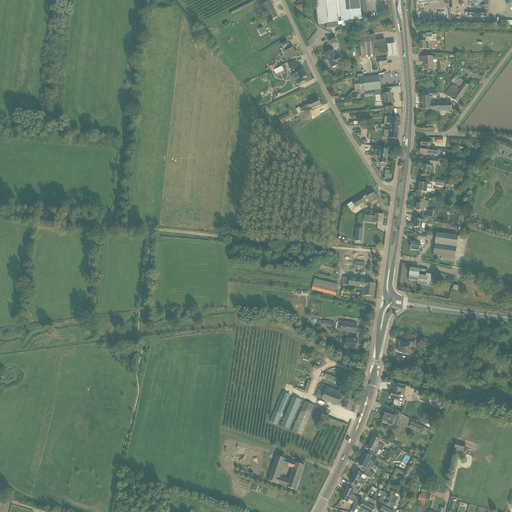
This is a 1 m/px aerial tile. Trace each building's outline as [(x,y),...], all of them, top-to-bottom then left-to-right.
[(297,4),(295,5),(297,10),(299,9),(299,10),(300,10),(302,10),(303,10),(303,9),(303,7),(305,7),(303,3),(304,2),(303,0),(301,0),(296,2),(297,4)] [(342,22),(350,21),(362,20),(361,14),(367,14),(365,0),(315,0),(319,24),(326,23),(338,22),(342,22)] [(278,17),(270,1),(260,6),(268,22),(278,17)] [(251,34),(254,40),(260,37),(257,32),(251,34)] [(379,60),(387,59),(386,56),(387,56),(385,40),(375,41),(375,35),(359,37),(359,38),(357,39),(358,44),(360,44),(360,45),(358,46),(358,52),(361,51),(362,59),(374,57),(374,59),(379,58),(379,59),(379,60)] [(429,45),(426,44),(426,35),(421,35),(421,42),(420,42),(420,50),(426,49),(430,49),(429,45)] [(335,36),(332,37),(327,39),(329,42),(330,46),(332,45),(338,43),(335,36)] [(291,60),(297,57),(293,48),(291,50),(289,46),(287,42),(281,45),(283,49),(282,49),(284,53),(287,52),(291,60)] [(397,44),(388,45),(390,57),(399,56),(397,44)] [(333,50),(325,54),(328,60),(330,63),(329,63),(330,64),(332,68),(340,65),(340,64),(342,63),(339,55),(336,56),(333,50)] [(433,57),(420,57),(421,62),(424,62),(425,70),(433,70),(433,63),(437,63),(437,59),(443,59),(443,54),(435,54),(435,57),(433,57)] [(380,67),(388,66),(387,58),(387,59),(379,60),(380,67)] [(304,78),(307,77),(303,69),(300,71),(299,71),(298,68),(299,68),(300,68),(296,60),(288,64),(292,72),(292,71),(295,70),(296,73),(293,74),(292,74),(297,84),(305,81),(304,78)] [(274,68),(277,66),(277,65),(274,62),(273,63),(271,65),(269,67),(271,70),(274,69),(274,68)] [(365,91),(375,90),(381,89),(379,76),(364,78),(365,91)] [(469,87),(460,80),(455,77),(451,82),(453,83),(460,88),(460,89),(453,84),(446,95),(448,97),(457,103),(469,87)] [(351,99),(352,102),(357,102),(357,99),(361,93),(361,92),(365,91),(364,78),(354,79),(355,91),(352,91),(350,95),(353,97),(351,99)] [(383,89),(381,89),(375,90),(376,102),(384,101),(385,104),(388,103),(388,105),(392,104),(392,103),(391,93),(384,94),(383,89)] [(313,109),(321,105),(318,99),(313,102),(313,101),(300,108),(302,112),(305,111),(304,109),(311,106),(313,109)] [(434,102),(431,102),(430,102),(430,103),(422,103),(422,110),(431,110),(431,111),(438,111),(438,103),(434,103),(434,102)] [(452,111),(452,103),(438,103),(438,111),(452,111)] [(289,113),(278,118),(281,123),(291,118),(289,113)] [(388,124),(399,126),(400,118),(392,117),(389,117),(388,120),(392,121),(392,125),(388,124)] [(397,139),(399,126),(388,124),(387,131),(391,131),(390,134),(389,134),(388,138),(397,139)] [(511,145),(500,141),(497,148),(505,152),(503,157),(511,160),(511,145)] [(379,151),(379,156),(387,157),(388,150),(382,149),(382,147),(373,146),(372,150),(379,151)] [(421,147),(420,151),(420,154),(437,156),(438,152),(428,150),(429,148),(421,147)] [(479,165),(481,156),(481,153),(475,152),(473,163),(479,165)] [(386,164),(387,157),(379,156),(374,155),(376,158),(378,158),(378,160),(380,160),(379,163),(380,163),(380,165),(381,167),(384,167),(385,166),(386,164)] [(431,167),(422,165),(421,175),(430,176),(431,167)] [(418,188),(417,196),(425,197),(425,193),(426,193),(427,189),(432,189),(432,185),(427,184),(420,183),(419,188),(418,188)] [(371,195),(369,191),(365,194),(352,202),(355,208),(365,202),(364,200),(367,197),(372,204),(378,200),(374,193),(371,195)] [(427,209),(428,205),(428,201),(425,201),(425,200),(420,200),(419,203),(417,203),(416,210),(423,211),(422,216),(428,217),(432,217),(433,211),(427,210),(427,209)] [(375,223),(382,224),(383,215),(376,214),(376,215),(365,213),(364,218),(375,220),(375,223)] [(422,220),(415,219),(414,227),(418,228),(417,232),(423,233),(423,228),(421,228),(422,224),(428,225),(429,222),(432,223),(433,219),(428,218),(428,217),(422,216),(422,220)] [(455,262),(455,259),(459,236),(437,233),(434,255),(445,257),(445,260),(455,262)] [(424,244),(425,240),(427,240),(427,236),(416,234),(415,243),(412,242),(411,250),(419,251),(420,244),(424,244)] [(426,276),(419,275),(420,270),(410,268),(409,280),(418,282),(418,280),(430,281),(431,274),(427,274),(426,276)] [(374,297),(375,285),(367,284),(367,280),(343,277),(342,285),(366,288),(365,295),(374,297)] [(313,284),(312,289),(336,295),(338,290),(313,284)] [(342,290),(340,298),(356,301),(357,294),(342,290)] [(344,336),(348,335),(347,332),(356,333),(357,325),(351,324),(351,323),(345,322),(345,323),(342,323),(341,323),(340,323),(340,327),(341,327),(340,331),(343,331),(344,336)] [(355,340),(349,339),(348,335),(344,336),(345,339),(347,339),(346,347),(346,350),(350,350),(350,348),(356,349),(357,341),(356,341),(356,340),(355,340)] [(415,346),(415,341),(407,340),(406,345),(400,344),(400,348),(399,348),(398,348),(398,349),(397,349),(397,350),(397,351),(398,351),(398,352),(399,352),(405,353),(404,355),(412,356),(413,356),(413,355),(414,355),(415,350),(410,350),(411,345),(415,346)] [(441,372),(438,372),(428,369),(427,375),(430,376),(433,377),(433,379),(438,381),(441,372)] [(335,384),(337,379),(325,374),(323,379),(335,384)] [(342,407),(351,411),(353,404),(354,404),(355,403),(354,402),(355,401),(346,397),(345,397),(346,394),(321,384),(316,397),(339,406),(339,405),(343,406),(342,407)] [(406,390),(392,387),(391,390),(392,392),(391,398),(395,399),(394,400),(393,404),(398,405),(399,401),(401,395),(404,396),(406,390)] [(283,392),(270,422),(277,425),(289,395),(283,392)] [(293,396),(281,426),(289,429),(301,400),(293,396)] [(305,401),(292,431),(302,435),(314,405),(305,401)] [(385,413),(383,421),(388,423),(388,424),(392,426),(395,417),(385,413)] [(425,427),(419,424),(411,421),(410,425),(423,431),(425,427)] [(54,438),(64,437),(63,428),(54,429),(54,438)] [(371,443),(383,449),(384,446),(379,444),(381,440),(374,437),(371,443)] [(452,456),(457,458),(459,450),(464,452),(465,445),(456,442),(454,449),(452,456)] [(376,456),(378,457),(381,451),(382,452),(383,449),(371,443),(368,449),(370,450),(369,452),(376,456)] [(55,446),(51,454),(60,459),(65,451),(55,446)] [(365,454),(362,460),(374,466),(378,468),(379,465),(373,462),(376,456),(369,452),(367,455),(365,454)] [(305,466),(277,456),(268,481),(296,490),(297,490),(305,466)] [(373,468),(374,466),(362,460),(359,466),(366,469),(370,471),(371,468),(373,468)] [(54,463),(53,472),(62,473),(63,464),(54,463)] [(412,468),(408,466),(404,474),(408,476),(412,468)] [(68,475),(69,472),(65,471),(63,478),(60,478),(59,481),(68,483),(70,476),(68,475)] [(356,471),(353,477),(365,483),(367,481),(362,478),(363,475),(356,471)] [(352,484),(351,486),(359,490),(360,488),(357,486),(359,483),(364,485),(365,483),(353,477),(350,483),(352,484)] [(348,488),(344,494),(357,500),(358,498),(353,495),(354,492),(357,493),(359,490),(351,486),(349,489),(348,488)] [(428,490),(426,499),(434,501),(436,492),(428,490)] [(418,501),(425,502),(427,494),(422,492),(421,495),(419,494),(418,501)] [(357,500),(344,494),(341,500),(348,503),(349,503),(350,500),(355,503),(353,506),(357,507),(358,507),(360,502),(357,500)] [(387,511),(394,511),(396,510),(394,507),(399,496),(394,494),(389,503),(392,505),(387,511)] [(360,502),(358,507),(366,511),(372,500),(370,498),(369,500),(366,498),(363,496),(360,502)] [(366,511),(367,511),(373,511),(375,508),(376,507),(376,505),(374,504),(375,501),(372,500),(366,511)] [(383,507),(379,511),(387,511),(392,505),(389,503),(384,503),(382,507),(383,507)]
